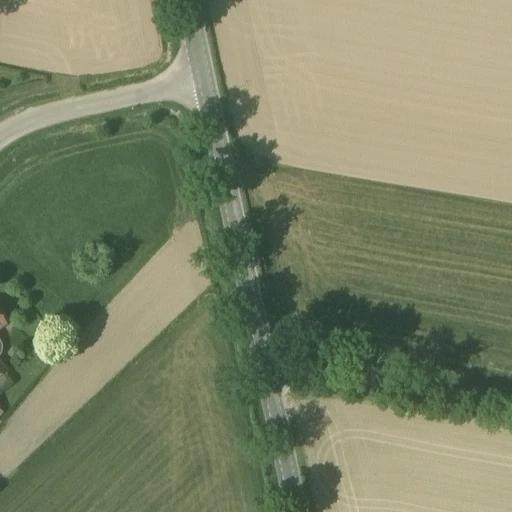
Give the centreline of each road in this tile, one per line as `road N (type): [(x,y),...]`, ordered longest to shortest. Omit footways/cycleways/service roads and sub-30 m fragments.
road 1 (tertiary): [(299,511),(207,80)]
road 2 (unknown): [(268,365),(315,359),(511,405)]
road 3 (unclassified): [(0,139),(70,110),(207,80)]
